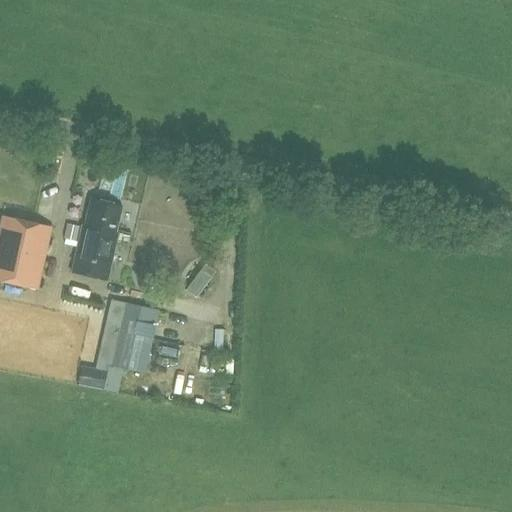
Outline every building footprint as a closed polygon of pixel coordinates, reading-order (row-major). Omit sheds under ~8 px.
[(83,226),(81,235),(116,243),(118,234),(116,233),(122,206),(91,199),(85,226),(83,226)] [(58,223),(7,216),(0,265),(0,285),(48,292),(58,223)] [(108,280),(116,243),(81,235),(72,272),(108,280)] [(178,280),(199,285),(203,265),(182,261),(178,280)] [(144,373),(158,311),(124,303),(110,366),(144,373)] [(222,359),(223,380),(241,379),(240,358),(222,359)]
